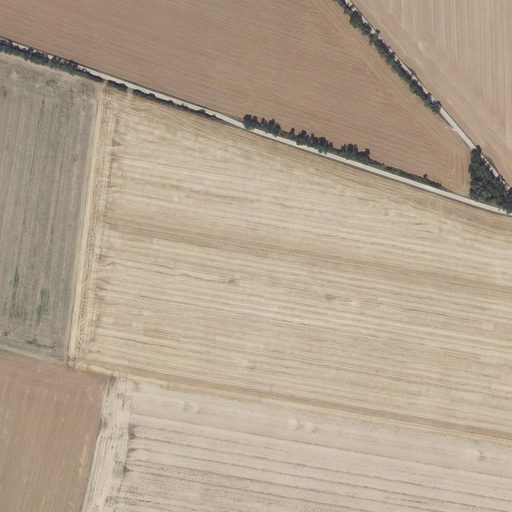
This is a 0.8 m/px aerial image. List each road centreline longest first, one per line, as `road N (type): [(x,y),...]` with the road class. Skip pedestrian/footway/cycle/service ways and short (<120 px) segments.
road 1 (track): [(511,214),(0,39)]
road 2 (track): [(511,198),(344,0)]
